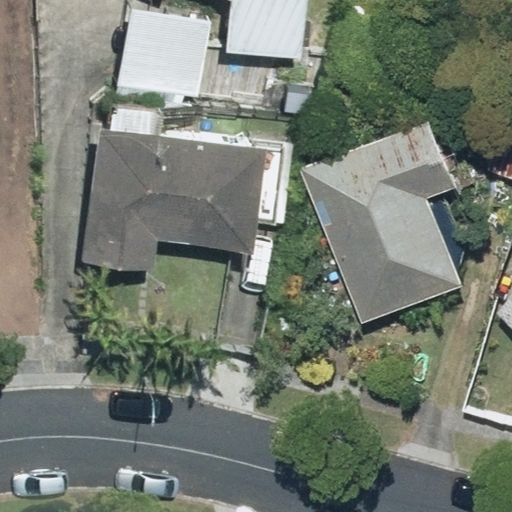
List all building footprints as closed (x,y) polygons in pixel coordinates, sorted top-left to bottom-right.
[(217,7),(173,0),(124,0),(112,76),(202,91),(217,7)] [(307,0),(229,0),(227,36),(305,41),(307,0)] [(429,9),(393,0),(344,0),(328,65),(409,86),(429,9)] [(114,113),(93,111),(84,251),(159,256),(161,227),(259,233),(266,126),(167,119),(168,92),(116,89),(114,113)] [(451,104),(312,157),(371,311),(477,270),(443,183),(477,170),(451,104)]
